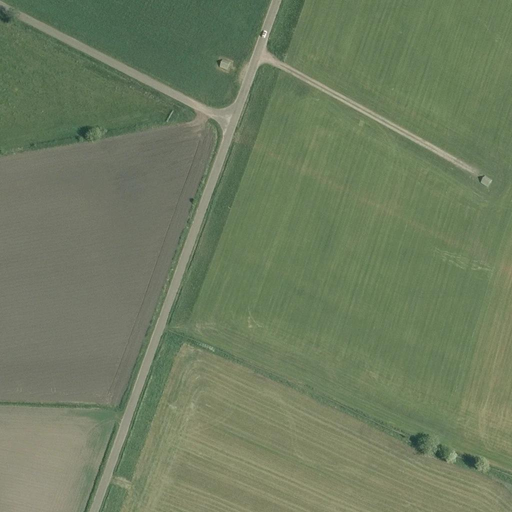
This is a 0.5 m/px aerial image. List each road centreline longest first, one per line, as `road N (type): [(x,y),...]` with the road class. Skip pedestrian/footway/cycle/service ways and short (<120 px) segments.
road 1 (unclassified): [(94,511),(232,124)]
road 2 (unclassified): [(232,124),(0,6)]
road 3 (track): [(257,53),(478,175)]
road 4 (unclassified): [(232,124),(276,0)]
